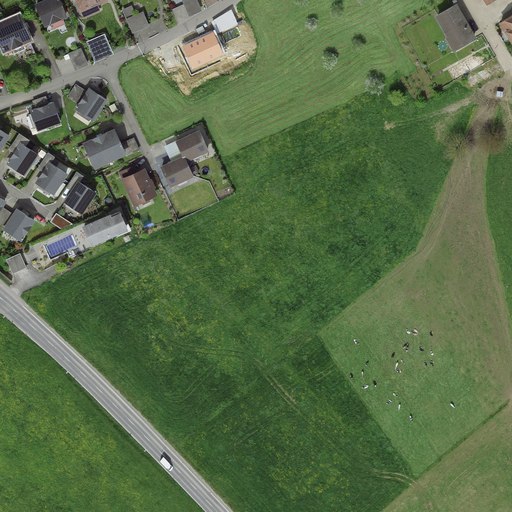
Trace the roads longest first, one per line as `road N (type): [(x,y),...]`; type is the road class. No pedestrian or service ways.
road 1 (secondary): [(218,511),(0,297)]
road 2 (residential): [(0,103),(106,65),(232,0)]
